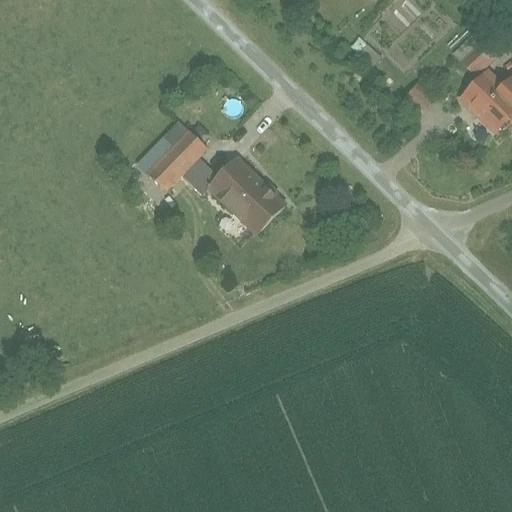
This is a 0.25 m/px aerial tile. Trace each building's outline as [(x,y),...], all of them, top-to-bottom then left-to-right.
[(501,51),(482,33),(459,56),(479,74),(501,51)] [(511,81),(508,85),(491,69),(463,99),(501,135),(511,123),(511,81)] [(420,85),(405,101),(421,116),(437,100),(420,85)] [(190,134),(148,175),(167,194),(200,162),(209,153),(190,134)] [(220,181),(200,162),(182,179),(202,199),(208,193),(220,181)] [(239,162),(208,193),(257,240),(288,210),(239,162)]
